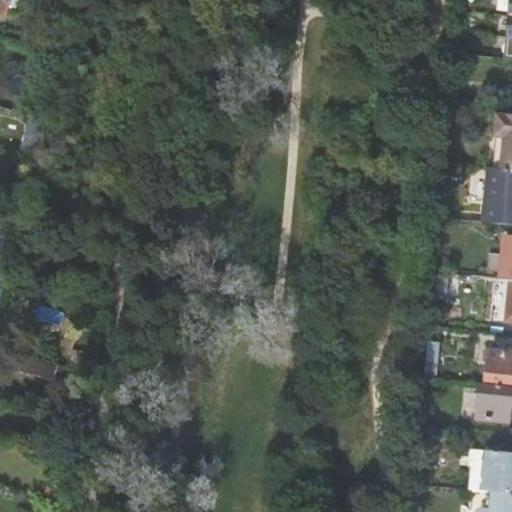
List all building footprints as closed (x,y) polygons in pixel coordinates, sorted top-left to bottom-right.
[(0,0),(0,13),(8,16),(13,0),(12,0),(0,0)] [(511,0),(505,0),(503,55),(511,55),(511,0)] [(511,115),(502,115),(499,138),(509,139),(506,170),(511,171),(511,115)] [(511,171),(506,170),(492,169),(486,224),(511,226),(511,171)] [(511,238),(507,238),(502,281),(511,281),(511,238)] [(489,386),(511,388),(511,353),(508,353),(501,352),(493,351),(489,386)] [(511,388),(489,386),(484,386),(480,420),(511,423),(511,388)] [(484,493),(511,495),(511,455),(488,453),(484,493)] [(477,511),(511,511),(511,495),(484,493),(480,492),(477,511)]
